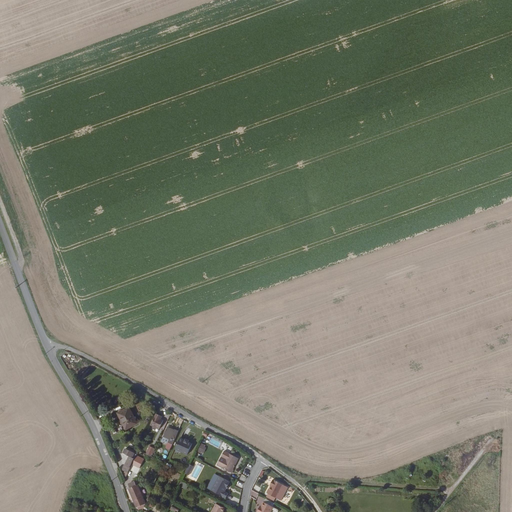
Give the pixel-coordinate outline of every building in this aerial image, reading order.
[(121,430),(136,422),(128,406),(117,411),(121,418),(116,420),(121,430)] [(162,412),(156,409),(151,421),(159,425),(164,416),(161,414),(162,412)] [(163,438),(173,443),(180,430),(176,428),(175,429),(168,426),(163,438)] [(186,439),(181,436),(176,448),(188,453),(193,442),(189,441),(191,438),(187,437),(186,439)] [(197,451),(203,454),(206,448),(204,447),(205,445),(201,443),(197,451)] [(148,446),(146,455),(152,456),(154,448),(148,446)] [(225,450),(217,464),(232,472),(234,469),(233,469),(239,458),(225,450)] [(129,454),(125,463),(130,465),(134,456),(129,454)] [(136,474),(140,468),(135,465),(131,472),(136,474)] [(211,489),(219,475),(214,472),(207,487),(211,489)] [(230,481),(219,475),(211,489),(226,497),(228,492),(225,490),(230,481)] [(283,484),(273,479),(270,483),(271,483),(271,485),(267,492),(277,497),(283,484)] [(144,506),(146,503),(138,483),(137,484),(135,480),(130,483),(131,486),(130,487),(137,507),(139,506),(140,508),(144,506)] [(288,486),(283,484),(277,497),(281,499),(288,486)] [(264,501),(263,501),(261,505),(260,508),(259,507),(257,511),(256,511),(270,511),(273,506),(264,501)] [(223,511),(226,507),(217,503),(211,511),(223,511)]
